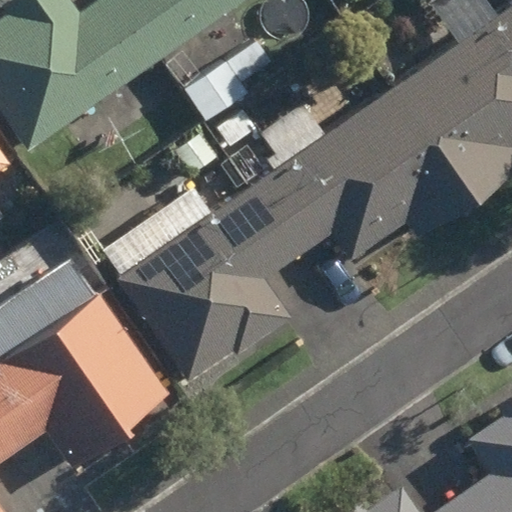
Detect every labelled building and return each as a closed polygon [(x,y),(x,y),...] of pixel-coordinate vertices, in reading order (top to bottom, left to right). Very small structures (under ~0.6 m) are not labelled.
[(163,60),(120,0),(102,0),(81,15),(71,0),(14,0),(4,7),(9,13),(0,19),(0,109),(30,153),(163,60)] [(120,0),(163,60),(248,0),(120,0)] [(511,8),(400,85),(475,196),(511,171),(511,8)] [(224,59),(176,89),(193,116),(241,86),(224,59)] [(282,169),(251,189),(297,258),(334,233),(352,259),(410,220),(419,235),(475,196),(400,85),(324,137),(303,106),(260,134),(282,169)] [(220,131),(230,146),(254,128),(243,113),(220,131)] [(178,152),(192,173),(214,157),(202,138),(178,152)] [(0,170),(11,163),(0,146),(0,170)] [(297,258),(251,189),(212,215),(195,190),(154,217),(170,241),(117,277),(187,382),(235,349),(238,355),(291,318),(266,280),(297,258)] [(99,290),(0,359),(0,440),(11,456),(47,430),(74,469),(131,433),(128,427),(169,392),(99,290)] [(494,483),(458,508),(461,511),(511,511),(511,409),(500,418),(505,426),(471,449),(494,483)] [(0,463),(11,456),(0,440),(0,511),(5,511),(0,504),(0,463)] [(461,511),(458,508),(451,511),(413,511),(404,498),(383,511),(461,511)]
